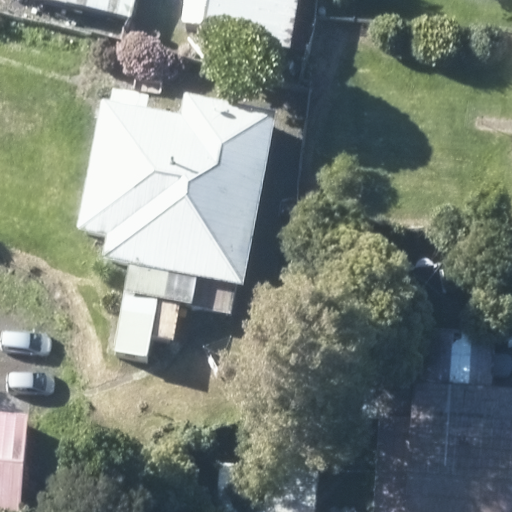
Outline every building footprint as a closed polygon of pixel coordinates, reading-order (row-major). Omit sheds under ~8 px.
[(21,0),(127,24),(132,0),(21,0)] [(295,0),(206,0),(207,1),(203,0),(185,0),(182,27),(202,29),(199,40),(289,52),(295,0)] [(239,296),(272,120),(184,105),(179,127),(134,119),(116,116),(97,112),(75,239),(102,244),(98,268),(126,274),(112,357),(143,363),(147,341),(171,346),(178,309),(228,318),(232,294),(239,296)] [(502,348),(511,344),(511,262),(480,272),(502,348)] [(511,511),(511,397),(488,396),(490,349),(490,342),(363,335),(359,425),(375,425),(370,511),(511,511)] [(19,511),(25,423),(0,421),(0,511),(19,511)] [(312,511),(315,478),(240,472),(216,470),(212,511),(312,511)]
